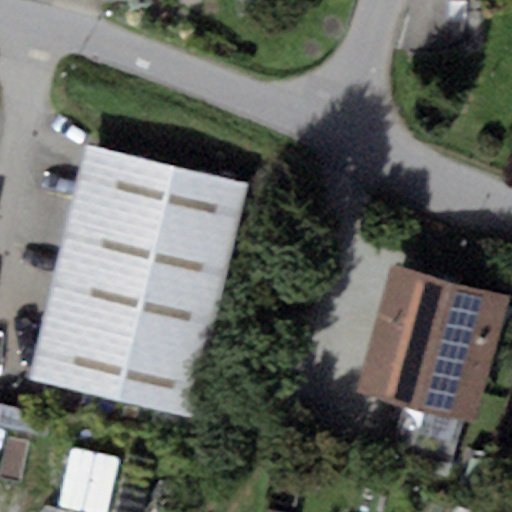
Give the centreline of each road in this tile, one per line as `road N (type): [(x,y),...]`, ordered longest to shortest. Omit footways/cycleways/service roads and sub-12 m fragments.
road 1 (unclassified): [(0,14),(160,63),(328,131)]
road 2 (unclassified): [(328,131),(511,209)]
road 3 (residential): [(328,131),(378,0)]
